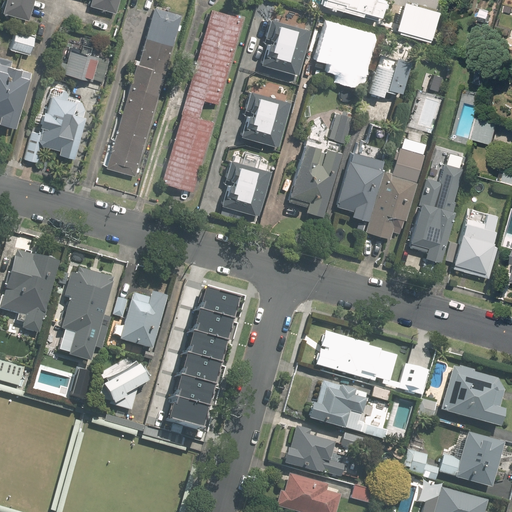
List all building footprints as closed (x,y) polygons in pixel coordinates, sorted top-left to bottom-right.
[(0,12),(26,20),(31,0),(66,0),(114,14),(118,0),(3,0),(0,11),(0,12)] [(318,0),(318,3),(357,14),(375,20),(376,16),(377,16),(380,6),(382,6),(383,2),(381,1),(380,0),(318,0)] [(441,13),(405,4),(397,32),(433,42),(441,13)] [(179,14),(151,6),(105,168),(133,176),(179,14)] [(191,191),(211,121),(196,116),(200,99),(217,104),(241,17),(209,8),(160,182),(191,191)] [(262,37),(265,38),(258,64),(297,75),(309,30),(268,18),(262,37)] [(342,66),(343,63),(355,67),(363,38),(324,27),(316,56),(330,60),(329,63),(342,66)] [(13,29),(8,49),(28,55),(34,35),(13,29)] [(90,48),(84,47),(82,53),(78,52),(79,49),(68,47),(65,56),(67,56),(65,63),(60,61),(58,72),(101,83),(107,59),(88,54),(90,48)] [(397,51),(395,57),(379,52),(368,88),(386,93),(398,97),(410,55),(397,51)] [(9,59),(0,56),(0,124),(13,128),(29,72),(8,66),(9,59)] [(49,95),(46,106),(44,108),(45,109),(44,112),(41,111),(37,127),(41,127),(39,133),(30,131),(23,159),(37,162),(41,146),(58,150),(56,154),(72,158),(83,116),(82,116),(84,109),(80,101),(74,102),(74,101),(64,99),(65,93),(64,90),(61,89),(59,91),(59,93),(51,95),(49,95)] [(242,109),(245,110),(238,136),(276,147),(289,102),(248,90),(242,109)] [(353,115),(336,110),(328,140),(345,145),(353,115)] [(499,126),(480,121),(475,140),(494,145),(499,126)] [(387,132),(368,127),(363,144),(383,149),(387,132)] [(345,151),(306,139),(287,201),(326,213),(345,151)] [(385,159),(354,150),(337,206),(368,215),(385,159)] [(399,240),(414,191),(415,191),(416,188),(419,177),(417,176),(421,164),(396,157),(392,168),(387,167),(368,231),(399,240)] [(222,178),(226,179),(218,205),(257,216),(269,171),(228,159),(222,178)] [(461,163),(444,160),(440,178),(426,175),(414,240),(439,244),(444,216),(451,217),(461,163)] [(499,214),(467,208),(457,264),(489,270),(499,214)] [(24,327),(40,332),(60,263),(17,251),(1,307),(28,315),(24,327)] [(100,337),(115,274),(79,266),(64,329),(100,337)] [(155,349),(171,294),(137,284),(121,340),(155,349)] [(123,319),(128,300),(116,296),(111,315),(123,319)] [(200,306),(180,301),(164,366),(199,375),(195,391),(216,396),(225,360),(217,357),(227,317),(199,310),(200,306)] [(366,344),(323,332),(313,366),(357,379),(357,377),(373,381),(379,361),(363,357),(366,344)] [(0,357),(0,378),(19,384),(24,364),(0,357)] [(139,363),(105,380),(114,398),(148,380),(139,363)] [(452,367),(439,411),(499,427),(504,410),(497,409),(502,391),(495,379),(452,367)] [(402,373),(397,390),(418,397),(425,377),(412,373),(411,376),(402,373)] [(364,394),(321,382),(315,404),(310,402),(305,420),(342,430),(342,428),(383,439),(385,431),(356,423),(358,415),(360,415),(364,400),(363,399),(364,394)] [(157,401),(150,399),(143,427),(184,438),(187,425),(197,428),(202,409),(208,411),(211,401),(197,397),(195,405),(188,403),(183,421),(172,419),(177,404),(158,399),(157,401)] [(430,420),(435,403),(419,399),(414,415),(430,420)] [(309,430),(295,426),(288,450),(286,449),(281,464),(314,473),(314,472),(320,473),(320,472),(340,477),(343,465),(327,461),(332,443),(308,436),(309,430)] [(343,433),(340,446),(361,451),(364,439),(343,433)] [(459,459),(442,454),(437,472),(453,477),(453,478),(489,488),(502,443),(466,433),(459,459)] [(436,473),(438,468),(425,465),(428,456),(408,450),(403,467),(422,472),(421,478),(434,482),(436,473)] [(326,485),(288,474),(283,492),(279,491),(274,507),(292,511),(334,511),(340,496),(324,491),(326,485)] [(372,491),(354,486),(350,499),(368,503),(372,491)] [(482,511),(486,500),(439,487),(438,488),(429,486),(421,511),(482,511)]
